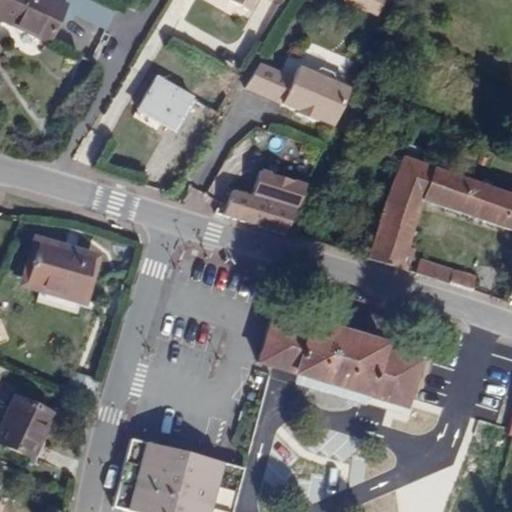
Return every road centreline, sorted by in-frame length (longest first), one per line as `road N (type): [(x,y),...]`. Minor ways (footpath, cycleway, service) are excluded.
road 1 (tertiary): [(168,220),(511,325)]
road 2 (residential): [(168,220),(102,455),(94,511)]
road 3 (tertiary): [(0,171),(168,220)]
